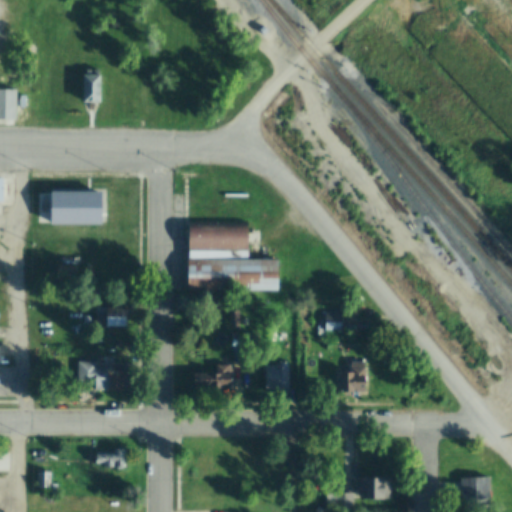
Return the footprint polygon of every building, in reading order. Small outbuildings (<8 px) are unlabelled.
[(107,65),(112,60),(120,68),(115,72),(107,65)] [(0,90),(16,90),(16,121),(0,121),(0,90)] [(192,251),(249,250),(249,222),(192,222),(192,251)] [(283,261),(283,291),(192,291),(192,251),(249,250),(249,261),(283,261)] [(58,266),(78,266),(78,276),(58,276),(58,266)] [(108,309),(132,309),(132,327),(100,327),(100,314),(108,314),(108,309)] [(328,315),(345,315),(345,332),(328,333),(328,315)] [(100,362),(100,365),(133,365),(134,391),(100,391),(100,384),(81,384),(81,362),(100,362)] [(354,364),(370,364),(370,393),(347,393),(347,375),(354,375),(354,364)] [(267,366),(292,366),(292,395),(280,395),(280,390),(267,390),(267,366)] [(201,374),(220,374),(220,367),(239,367),(240,395),(221,395),(220,387),(201,387),(201,374)] [(96,453),(114,453),(114,450),(128,450),(129,469),(111,469),(111,465),(96,465),(96,453)] [(492,478),(493,506),(465,507),(465,479),(492,478)] [(361,479),(395,479),(395,501),(369,501),(369,496),(361,496),(361,479)] [(198,488),(230,488),(230,500),(223,500),(224,508),(202,509),(202,500),(198,500),(198,488)] [(356,492),(356,511),(342,511),(342,492),(356,492)]
